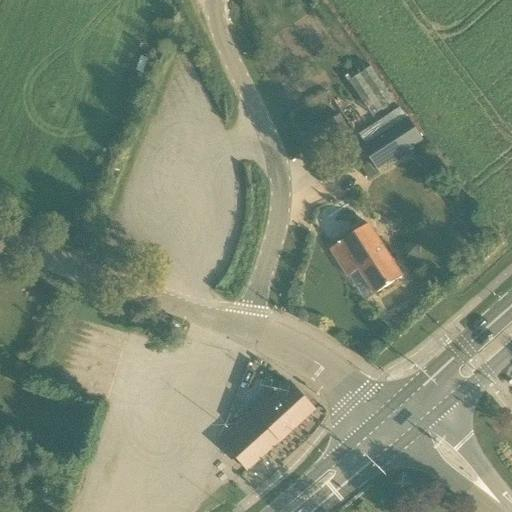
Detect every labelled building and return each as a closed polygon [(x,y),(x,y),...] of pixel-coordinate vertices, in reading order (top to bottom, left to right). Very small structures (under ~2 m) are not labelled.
[(373,114),(395,101),(374,66),(352,78),(373,114)] [(350,94),(338,101),(353,127),(365,120),(350,94)] [(319,146),(348,130),(341,115),(311,131),(319,146)] [(408,119),(363,149),(377,170),(422,140),(408,119)] [(369,226),(331,251),(347,277),(359,270),(374,295),(402,277),(383,246),(369,226)] [(418,245),(405,245),(406,259),(419,259),(418,245)] [(315,410),(314,409),(295,388),(293,391),(287,385),(270,401),(267,398),(221,440),(228,449),(247,470),(315,410)] [(393,485),(401,495),(412,486),(404,476),(393,485)]
